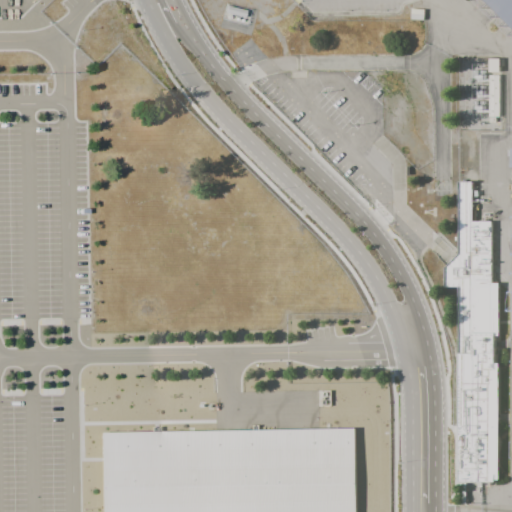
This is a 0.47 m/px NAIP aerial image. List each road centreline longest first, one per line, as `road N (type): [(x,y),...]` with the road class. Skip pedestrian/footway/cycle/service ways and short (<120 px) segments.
road 1 (residential): [(145,0),(170,52),(218,115),(347,242),(379,287),(408,386),(409,511)]
road 2 (residential): [(178,0),(233,86),(368,228),(403,282),(430,351),(435,511)]
